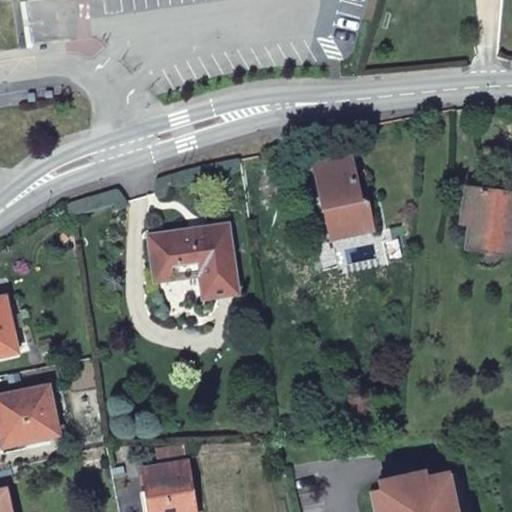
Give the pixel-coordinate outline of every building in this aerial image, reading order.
[(501,149),(487,150),(489,175),(502,174),(501,149)] [(350,152),(313,161),(332,242),(374,232),(367,198),(361,199),(350,152)] [(473,216),(468,250),(475,252),(476,258),(484,267),(497,265),(503,255),(511,256),(511,250),(511,197),(468,191),(464,214),(473,216)] [(237,295),(227,225),(156,235),(161,281),(198,276),(201,300),(237,295)] [(153,282),(161,281),(156,235),(147,236),(153,282)] [(1,301),(0,301),(0,357),(19,354),(14,331),(8,333),(1,301)] [(0,398),(0,427),(2,440),(21,436),(22,443),(59,436),(49,389),(0,398)] [(21,436),(2,440),(4,446),(22,443),(21,436)] [(159,468),(145,471),(152,511),(196,511),(185,446),(156,450),(159,468)] [(463,511),(456,474),(427,480),(426,474),(378,484),(379,491),(369,493),(373,511),(463,511)] [(0,511),(10,511),(6,493),(0,493),(0,511)]
